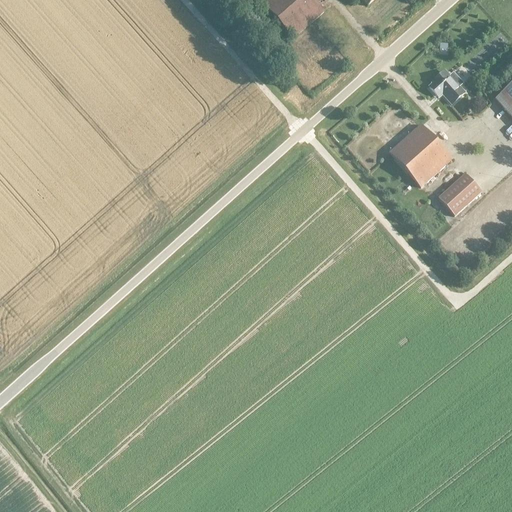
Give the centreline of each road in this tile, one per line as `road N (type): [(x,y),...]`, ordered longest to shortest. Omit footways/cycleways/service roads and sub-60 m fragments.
road 1 (unclassified): [(0,402),(445,0)]
road 2 (track): [(186,0),(302,130)]
